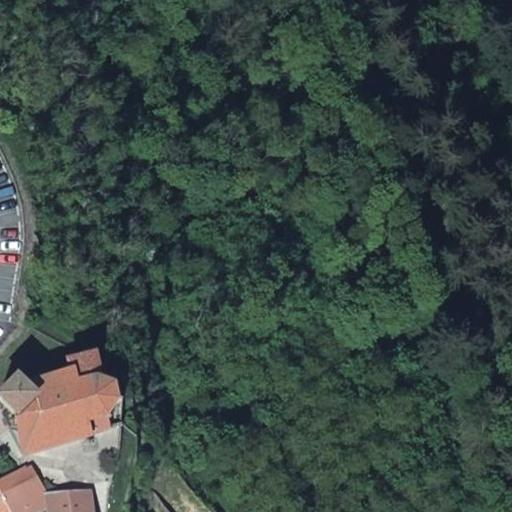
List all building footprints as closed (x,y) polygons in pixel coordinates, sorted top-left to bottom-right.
[(71,371),(25,383),(18,376),(0,395),(0,399),(16,416),(23,458),(110,432),(106,418),(118,403),(113,387),(100,381),(94,356),(69,361),(71,371)] [(0,483),(0,488),(13,511),(33,511),(49,504),(48,497),(30,472),(24,469),(0,483)] [(13,511),(0,488),(0,511),(13,511)] [(50,511),(90,511),(88,493),(48,497),(49,504),(50,511)] [(107,500),(105,511),(127,511),(126,500),(107,500)]
